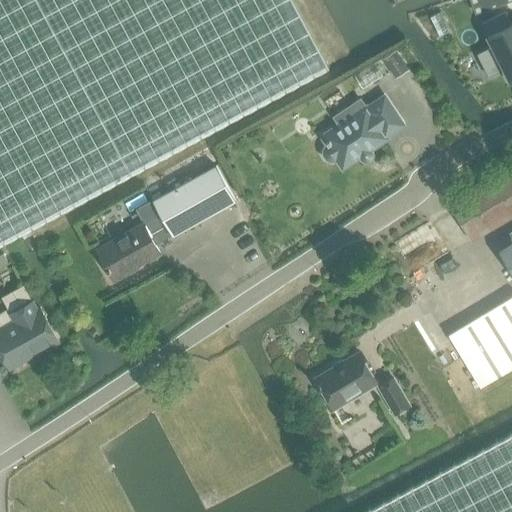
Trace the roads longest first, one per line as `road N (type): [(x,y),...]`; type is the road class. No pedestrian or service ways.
road 1 (unclassified): [(511,128),(429,172),(403,200),(0,464)]
road 2 (unknown): [(429,172),(461,262),(437,332),(478,403)]
